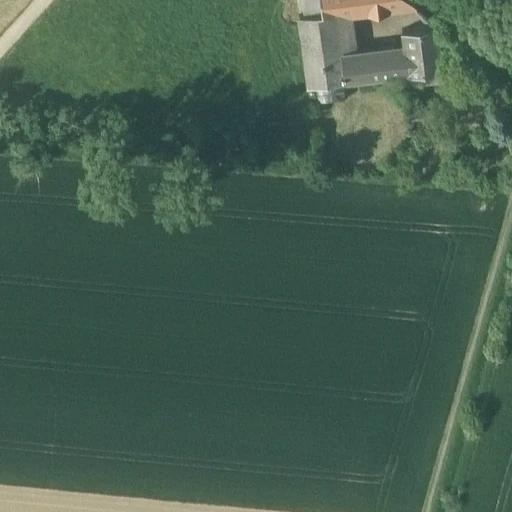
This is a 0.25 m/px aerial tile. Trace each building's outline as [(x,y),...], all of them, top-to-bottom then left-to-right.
[(320,0),(323,15),(337,13),(412,2),(409,0),(320,0)] [(323,15),(301,18),(309,86),(346,82),(343,55),(339,23),(337,13),(323,15)] [(356,21),(339,23),(343,55),(360,53),(356,21)] [(436,26),(402,31),(405,47),(408,73),(442,69),(436,26)] [(360,53),(343,55),(346,82),(408,73),(405,47),(360,53)]
